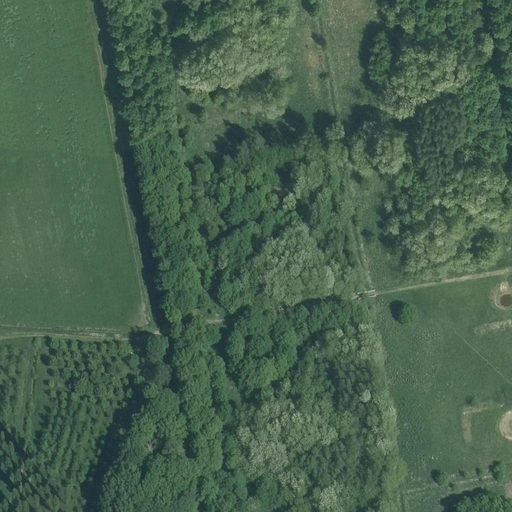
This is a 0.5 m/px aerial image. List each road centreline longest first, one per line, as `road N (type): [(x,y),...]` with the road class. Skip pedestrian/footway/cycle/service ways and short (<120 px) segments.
road 1 (track): [(180,328),(118,0)]
road 2 (track): [(216,511),(180,328)]
